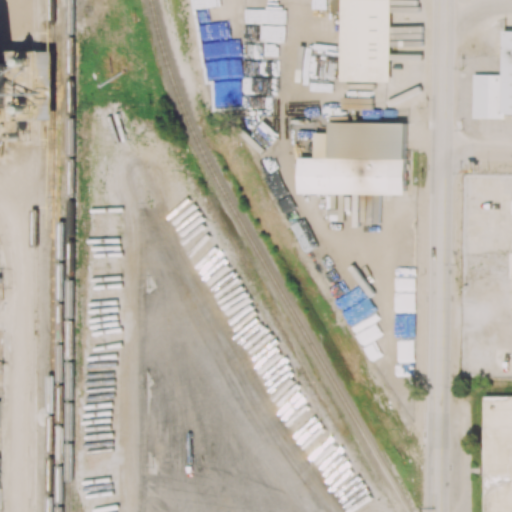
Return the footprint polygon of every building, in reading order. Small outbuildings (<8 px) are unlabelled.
[(391,0),(341,0),(340,81),(391,82),(391,0)] [(474,74),(473,118),(505,118),(505,114),(511,114),(511,31),(504,31),(503,75),(474,74)] [(55,52),(42,51),(42,78),(54,79),(55,52)] [(333,122),(410,121),(410,158),(334,158),(333,122)] [(511,511),(511,395),(487,395),(484,511),(511,511)]
